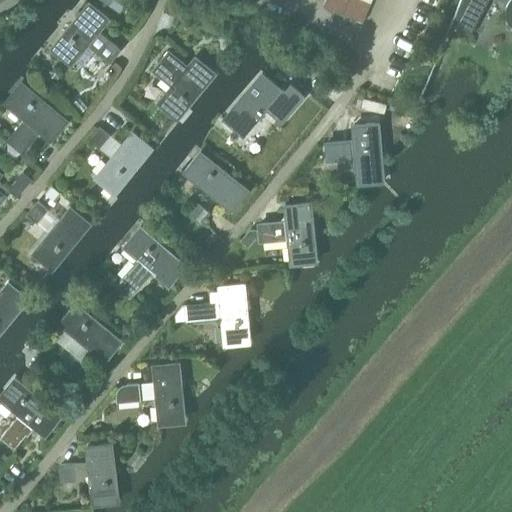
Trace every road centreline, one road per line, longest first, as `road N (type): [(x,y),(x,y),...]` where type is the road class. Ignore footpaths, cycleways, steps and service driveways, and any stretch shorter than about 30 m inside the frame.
road 1 (residential): [(380,50),(5,511)]
road 2 (residential): [(159,0),(108,96),(0,228)]
